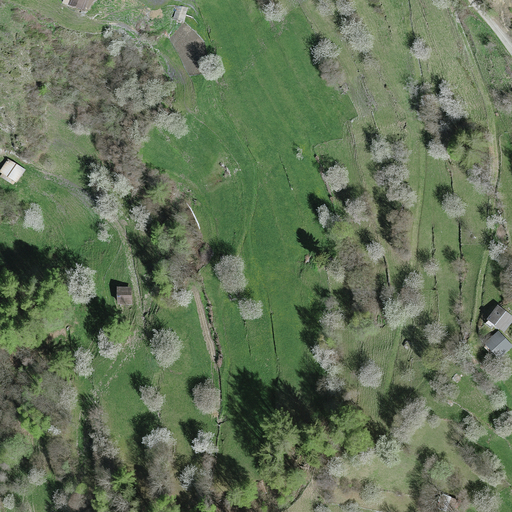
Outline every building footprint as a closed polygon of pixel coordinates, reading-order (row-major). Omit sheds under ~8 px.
[(90,0),(66,0),(65,5),(87,12),(90,0)] [(189,9),(176,5),(172,22),(185,25),(189,9)] [(7,162),(1,174),(18,183),(24,171),(7,162)] [(130,288),(116,288),(116,307),(130,307),(130,288)] [(511,318),(499,307),(488,319),(503,332),(511,322),(511,318)] [(511,344),(499,331),(486,344),(501,359),(511,348),(511,344)]
